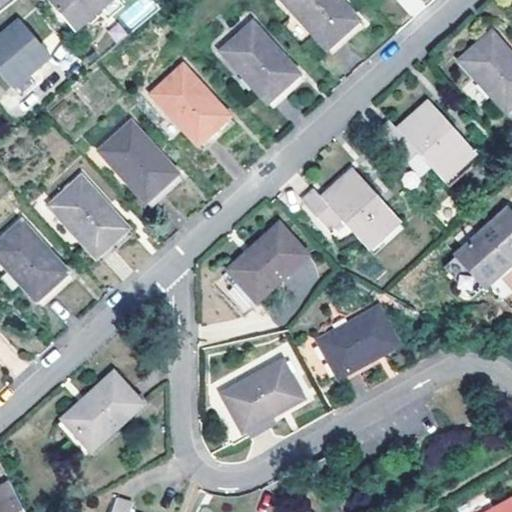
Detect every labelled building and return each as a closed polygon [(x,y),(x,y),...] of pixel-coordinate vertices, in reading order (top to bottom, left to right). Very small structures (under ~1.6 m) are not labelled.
[(51,0),(77,30),(113,0),(51,0)] [(150,0),(136,0),(117,17),(131,32),(158,8),(150,0)] [(330,50),(361,23),(340,0),(284,0),(330,50)] [(21,21),(0,38),(0,75),(11,89),(51,56),(21,21)] [(366,29),(361,23),(330,50),(335,56),(366,29)] [(269,106),(301,78),(255,27),(223,55),(269,106)] [(511,62),(489,37),(458,66),(504,118),(511,110),(511,62)] [(201,149),(232,122),(186,70),(155,97),(201,149)] [(305,82),(301,78),(269,106),(274,111),(305,82)] [(391,126),(377,138),(403,166),(416,154),(445,186),(475,158),(428,106),(398,134),(391,126)] [(237,127),(232,122),(201,149),(207,154),(237,127)] [(150,204),(182,175),(136,124),(104,153),(150,204)] [(316,194),(303,206),(328,234),(341,222),(369,252),(400,224),(354,173),(323,202),(316,194)] [(187,181),(182,175),(150,204),(154,210),(187,181)] [(99,260),(131,231),(85,180),(53,209),(99,260)] [(477,241),(453,262),(482,293),(511,266),(511,224),(504,216),(477,241)] [(0,263),(38,305),(70,277),(25,225),(0,247),(0,263)] [(226,275),(254,306),(305,260),(277,229),(226,275)] [(136,237),(131,231),(99,260),(104,265),(136,237)] [(511,269),(492,288),(503,301),(511,292),(511,269)] [(254,306),(226,275),(221,280),(249,311),(254,306)] [(75,282),(70,277),(38,305),(44,311),(75,282)] [(379,311),(319,345),(339,383),(401,348),(379,311)] [(281,367),(220,401),(240,438),(302,404),(281,367)] [(117,379),(65,425),(94,459),(145,412),(117,379)] [(327,464),(309,473),(319,490),(336,480),(327,464)] [(33,511),(17,483),(12,485),(0,491),(0,511),(33,511)]
